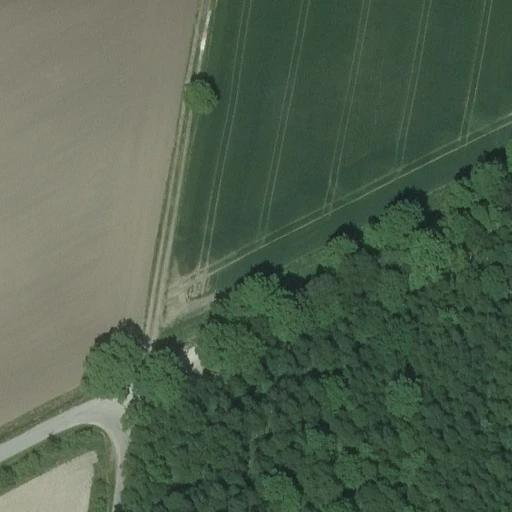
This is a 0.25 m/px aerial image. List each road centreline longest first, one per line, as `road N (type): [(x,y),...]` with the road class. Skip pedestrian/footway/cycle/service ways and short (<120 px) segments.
road 1 (unclassified): [(141,383),(511,196)]
road 2 (residential): [(0,455),(141,383)]
road 3 (residential): [(141,383),(120,511)]
